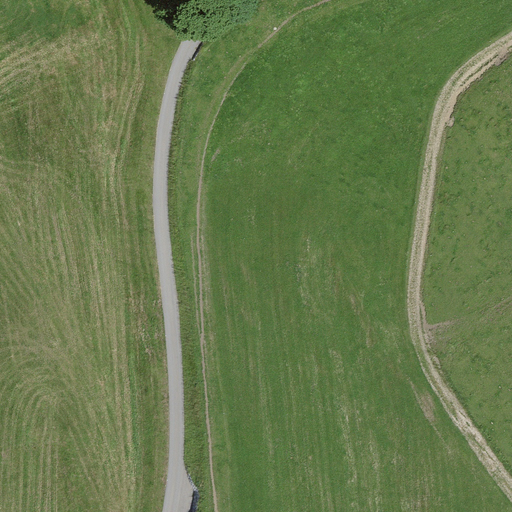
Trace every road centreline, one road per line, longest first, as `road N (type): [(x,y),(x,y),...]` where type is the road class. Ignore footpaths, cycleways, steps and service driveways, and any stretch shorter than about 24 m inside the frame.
road 1 (unclassified): [(170,511),(178,434),(164,135),(180,67),(221,0)]
road 2 (track): [(511,475),(424,359),(417,290),(442,118),(476,65),(511,42)]
